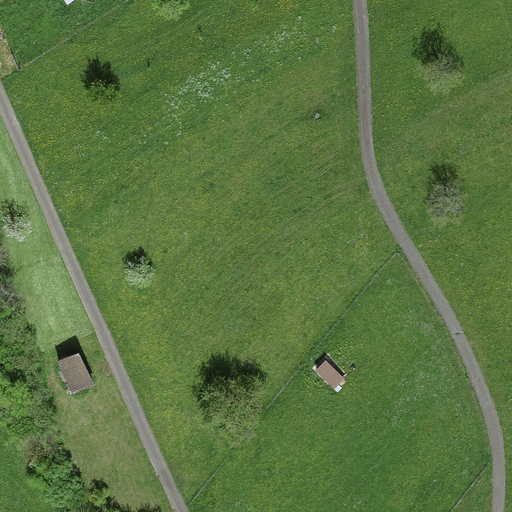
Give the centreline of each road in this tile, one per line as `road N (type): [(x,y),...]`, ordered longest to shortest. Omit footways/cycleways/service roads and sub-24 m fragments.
road 1 (track): [(357,0),(369,175),(489,410),(496,511)]
road 2 (track): [(0,102),(181,511)]
